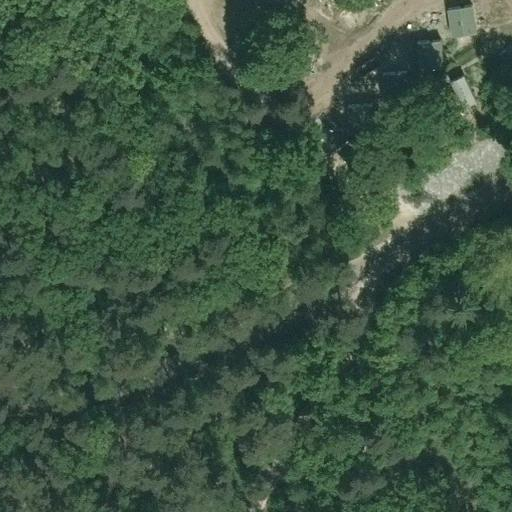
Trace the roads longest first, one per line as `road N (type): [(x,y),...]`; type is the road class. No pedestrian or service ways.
road 1 (unclassified): [(511,178),(182,363),(91,393),(0,396)]
road 2 (track): [(195,0),(206,37),(273,111),(412,239)]
road 3 (track): [(357,271),(368,314),(359,338),(259,511)]
